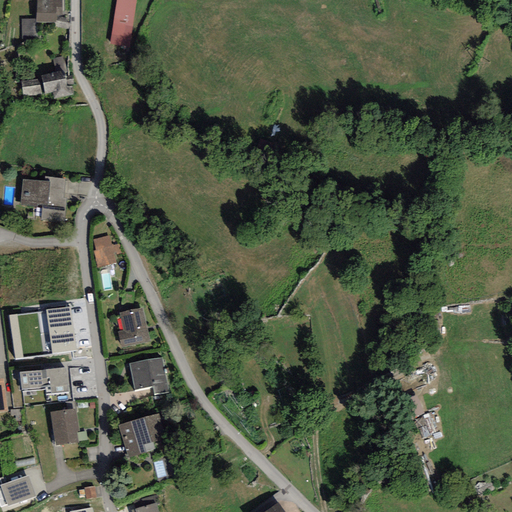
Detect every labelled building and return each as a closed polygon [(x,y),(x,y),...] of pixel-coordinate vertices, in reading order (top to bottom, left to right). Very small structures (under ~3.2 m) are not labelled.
[(61,0),(37,0),(37,24),(57,23),(57,17),(62,17),(61,0)] [(136,0),(116,0),(110,45),(129,48),(136,0)] [(71,20),(59,18),(58,27),(70,29),(71,20)] [(36,40),(35,20),(21,20),(21,41),(36,40)] [(63,57),(53,60),(56,72),(67,69),(63,57)] [(64,73),(41,78),(45,96),(52,95),(54,101),(75,96),(72,80),(66,82),(64,73)] [(41,97),(39,80),(20,82),(22,99),(41,97)] [(43,185),(23,182),(20,208),(42,210),(41,221),(65,223),(68,199),(63,199),(64,181),(44,179),(43,185)] [(109,236),(92,241),(95,252),(93,253),(97,269),(117,263),(115,256),(121,254),(118,244),(112,246),(109,236)] [(72,304),(41,309),(49,359),(80,354),(72,304)] [(123,334),(118,335),(121,350),(150,343),(143,311),(119,316),(123,334)] [(33,314),(8,317),(14,360),(40,356),(33,314)] [(162,359),(128,366),(134,392),(152,388),(154,396),(170,392),(162,359)] [(65,370),(20,375),(22,395),(46,392),(46,397),(68,395),(65,370)] [(405,405),(412,422),(426,416),(419,399),(405,405)] [(76,411),(51,414),(55,448),(78,445),(77,433),(79,432),(76,411)] [(159,416),(118,428),(128,461),(156,452),(154,445),(166,441),(159,416)] [(0,480),(0,489),(7,509),(36,499),(28,477),(2,487),(0,480)] [(88,502),(98,500),(96,488),(86,490),(88,502)]
